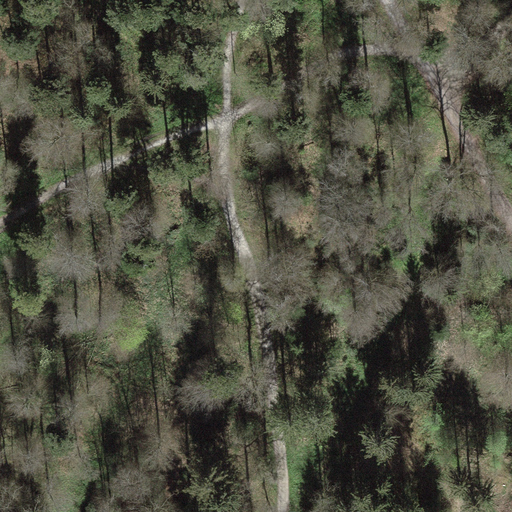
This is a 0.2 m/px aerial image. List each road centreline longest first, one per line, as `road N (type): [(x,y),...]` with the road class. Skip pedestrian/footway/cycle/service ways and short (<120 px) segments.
road 1 (track): [(223,111),(232,224),(255,291),(272,384),(279,511)]
road 2 (track): [(223,111),(87,171),(0,224)]
road 3 (track): [(413,50),(346,50),(223,111)]
road 4 (track): [(435,86),(511,224)]
